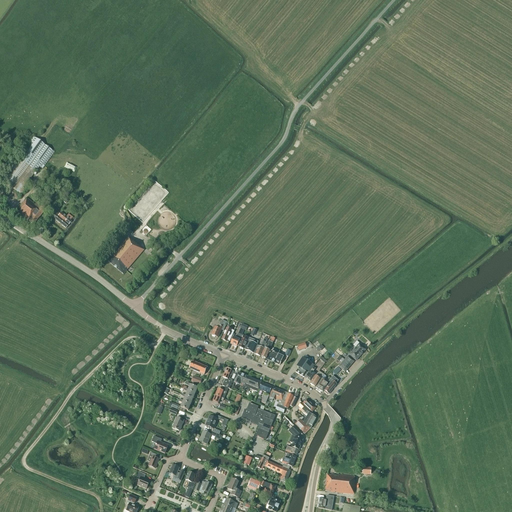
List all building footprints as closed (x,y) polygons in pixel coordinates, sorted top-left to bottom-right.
[(21,195),(26,189),(24,188),(36,172),(37,173),(52,153),(33,139),(2,181),(21,195)] [(45,210),(40,207),(36,203),(34,205),(26,199),(19,209),(21,210),(18,213),(33,225),(45,210)] [(71,222),(70,221),(73,218),(68,214),(66,218),(60,213),(58,216),(55,213),(51,217),(66,229),(71,222)] [(127,270),(144,250),(133,241),(132,241),(128,238),(108,262),(123,275),(127,271),(126,271),(127,270)] [(148,259),(152,262),(158,254),(154,251),(148,259)] [(211,335),(218,338),(221,330),(223,331),(227,323),(222,320),(218,329),(215,327),(211,335)] [(222,340),(226,342),(227,340),(230,341),(234,332),(227,328),(222,340)] [(233,338),(231,343),(233,344),(233,345),(237,347),(237,346),(242,336),(244,330),(241,329),(239,334),(236,339),(233,338)] [(242,336),(237,346),(239,347),(244,350),(247,343),(247,342),(249,338),(243,336),(242,336)] [(256,348),(253,354),(254,354),(256,355),(260,357),(264,348),(267,341),(268,338),(265,337),(264,339),(260,347),(259,346),(259,347),(257,346),(256,348)] [(247,343),(244,350),(244,349),(248,351),(253,354),(256,348),(257,346),(258,343),(249,339),(247,343)] [(261,357),(266,359),(273,343),(270,342),(268,341),(265,349),(261,357)] [(365,350),(359,344),(349,355),(356,361),(365,350)] [(278,354),(271,351),(270,354),(267,360),(274,363),(276,358),(276,357),(278,354)] [(280,366),(282,360),(283,360),(284,357),(278,354),(276,357),(276,358),(274,363),(280,366)] [(308,374),(308,373),(314,365),(309,362),(310,359),(306,356),(304,359),(303,357),(296,366),(299,368),(296,372),(304,378),(307,373),(308,374)] [(348,357),(345,360),(351,366),(354,362),(348,357)] [(351,366),(345,360),(341,364),(347,370),(351,366)] [(207,368),(192,361),(189,369),(204,375),(207,368)] [(345,372),(347,370),(341,364),(339,367),(345,372)] [(309,374),(308,373),(308,374),(307,373),(304,378),(310,382),(314,376),(312,374),(315,369),(313,368),(309,374)] [(229,380),(231,376),(230,376),(232,371),(227,369),(223,378),(225,379),(222,386),(226,388),(228,389),(231,380),(229,380)] [(320,379),(320,380),(322,376),(323,375),(319,372),(310,384),(315,387),(320,379)] [(234,381),(231,380),(228,389),(231,390),(234,383),(238,385),(239,383),(244,385),(243,386),(244,387),(243,389),(246,390),(247,388),(246,388),(247,386),(245,386),(248,378),(248,377),(238,373),(234,381)] [(324,390),(327,384),(326,384),(326,383),(325,382),(325,381),(324,381),(326,377),(324,375),(323,375),(322,376),(320,380),(321,380),(316,388),(323,392),(324,390)] [(199,385),(202,379),(193,376),(191,382),(199,385)] [(245,386),(247,386),(246,388),(247,388),(246,390),(249,392),(250,389),(257,392),(261,383),(248,377),(248,378),(245,386)] [(333,381),(330,379),(327,383),(326,383),(326,384),(327,384),(324,390),(325,391),(324,393),(327,395),(328,394),(329,394),(337,384),(336,384),(338,382),(335,379),(333,381)] [(190,384),(187,383),(186,385),(189,387),(188,390),(188,391),(195,394),(198,388),(190,385),(190,384)] [(188,390),(186,389),(186,387),(182,386),(181,388),(184,389),(183,390),(187,392),(186,395),(185,396),(193,399),(195,394),(188,391),(188,390)] [(228,389),(225,388),(223,391),(218,389),(215,396),(224,399),(228,389)] [(293,396),(289,394),(285,402),(282,401),(286,393),(273,388),(269,398),(268,400),(272,402),(273,400),(275,400),(275,399),(279,401),(278,405),(275,410),(283,413),(285,408),(288,409),(293,396)] [(186,395),(182,394),(181,396),(185,398),(183,401),(183,402),(190,405),(193,399),(185,396),(186,395)] [(213,402),(218,404),(220,400),(223,401),(224,399),(215,396),(213,402)] [(179,402),(182,403),(181,408),(188,411),(190,405),(183,402),(183,401),(180,399),(179,402)] [(316,408),(307,399),(303,404),(312,412),(316,408)] [(311,411),(301,403),(298,406),(309,416),(306,420),(308,422),(309,421),(313,424),(317,418),(309,413),(311,411)] [(249,404),(246,411),(245,410),(242,417),(249,420),(251,420),(250,423),(259,427),(256,436),(266,440),(273,421),(275,416),(258,409),(258,407),(249,404)] [(217,420),(210,417),(206,426),(211,428),(210,431),(219,435),(219,434),(222,436),(223,433),(220,432),(214,429),(217,420)] [(184,421),(176,418),(172,428),(179,431),(184,421)] [(313,424),(309,421),(308,422),(306,420),(304,424),(300,420),(295,425),(304,434),(310,429),(313,424)] [(301,434),(294,427),(291,430),(290,429),(288,432),(292,435),(289,443),(292,444),(291,448),(299,451),(303,440),(297,438),(298,437),(301,434)] [(211,435),(215,437),(215,439),(220,441),(222,437),(210,431),(208,434),(203,432),(199,441),(207,445),(210,438),(211,436),(211,435)] [(152,442),(157,444),(154,450),(165,454),(168,446),(160,443),(162,440),(154,437),(152,442)] [(291,448),(287,447),(285,452),(296,456),(299,451),(291,448)] [(152,457),(148,466),(155,469),(159,459),(156,458),(157,455),(151,453),(150,456),(152,457)] [(283,467),(289,470),(290,467),(292,468),(296,457),(287,454),(286,458),(284,458),(282,464),(285,465),(283,467)] [(283,468),(278,466),(262,459),(257,468),(262,470),(264,466),(281,475),(283,468)] [(172,478),(181,481),(184,472),(181,471),(180,474),(177,473),(179,468),(173,466),(170,474),(173,475),(172,478)] [(288,478),(290,471),(283,468),(281,475),(283,476),(288,478)] [(136,479),(140,480),(137,486),(146,490),(150,481),(144,479),(145,475),(139,472),(136,479)] [(186,480),(189,482),(187,488),(189,489),(188,493),(191,494),(192,491),(195,483),(192,482),(195,475),(189,472),(186,480)] [(325,492),(332,492),(332,493),(354,495),(355,482),(354,482),(355,477),(336,475),(336,476),(333,476),(333,475),(327,474),(325,492)] [(227,489),(233,491),(231,495),(232,495),(231,498),(239,502),(240,500),(237,499),(238,498),(239,498),(241,492),(236,490),(240,482),(232,479),(227,489)] [(250,481),(248,486),(258,490),(260,485),(250,481)] [(272,497),(276,487),(262,481),(262,483),(260,482),(259,484),(261,485),(260,486),(265,488),(263,493),(272,497)] [(203,494),(204,492),(208,493),(212,485),(206,483),(203,482),(202,483),(201,485),(198,483),(195,491),(203,494)] [(129,511),(136,511),(139,507),(133,505),(134,503),(134,504),(137,498),(130,495),(128,501),(127,504),(129,505),(127,510),(130,511),(129,511)] [(318,508),(331,511),(334,497),(327,496),(326,499),(320,498),(318,508)] [(265,504),(267,505),(266,508),(274,511),(276,511),(280,502),(275,500),(275,498),(272,497),(270,502),(267,500),(265,504)] [(233,508),(236,509),(238,505),(235,503),(226,499),(224,504),(233,508)] [(165,506),(173,509),(175,503),(168,500),(165,506)]
